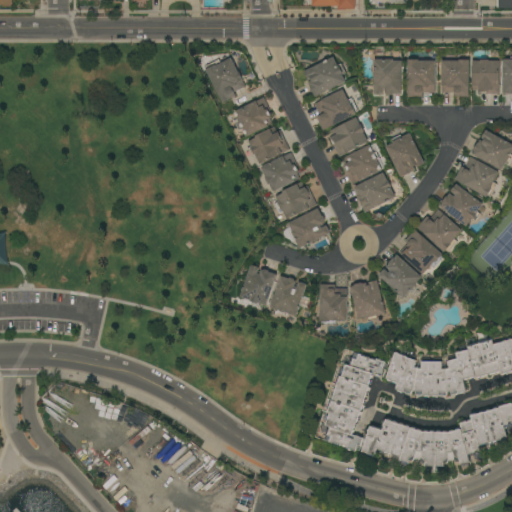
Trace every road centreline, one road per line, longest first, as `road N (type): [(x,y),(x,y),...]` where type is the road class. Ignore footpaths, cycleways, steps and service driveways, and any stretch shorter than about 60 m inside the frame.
road 1 (tertiary): [(98,364),(151,382),(281,460),(376,489),(433,498),(511,469)]
road 2 (tertiary): [(0,29),(406,28)]
road 3 (residential): [(352,230),(259,31)]
road 4 (residential): [(469,114),(418,202),(372,244)]
road 5 (residential): [(376,113),(511,114)]
road 6 (residential): [(511,398),(387,411)]
road 7 (residential): [(8,356),(12,425),(33,457),(47,457)]
